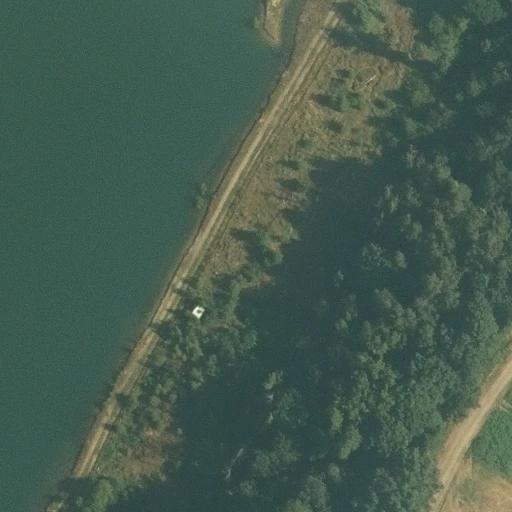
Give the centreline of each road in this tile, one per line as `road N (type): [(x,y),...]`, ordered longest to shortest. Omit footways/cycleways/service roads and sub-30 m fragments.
road 1 (track): [(58,511),(344,0)]
road 2 (track): [(511,380),(474,431),(436,511)]
